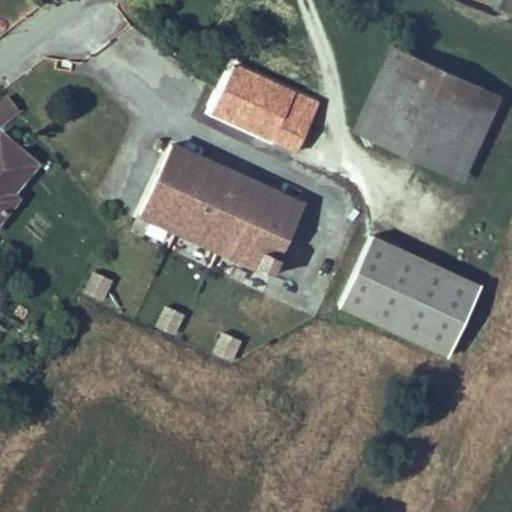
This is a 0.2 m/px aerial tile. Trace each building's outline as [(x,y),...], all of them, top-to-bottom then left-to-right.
[(364,74),(384,82),(397,48),(376,41),(364,74)] [(397,48),(384,82),(442,107),(419,155),(437,161),(468,76),(397,48)] [(314,105),(227,70),(210,115),(297,149),(314,105)] [(365,135),(384,82),(364,74),(345,127),(365,135)] [(468,76),(437,161),(457,169),(489,84),(468,76)] [(419,155),(442,107),(384,82),(365,135),(419,155)] [(0,120),(15,109),(7,97),(0,102),(0,120)] [(0,221),(21,190),(14,185),(34,155),(0,131),(0,221)] [(157,158),(124,228),(259,281),(289,211),(157,158)] [(358,236),(289,211),(259,281),(330,309),(358,236)] [(471,278),(358,236),(330,309),(444,350),(471,278)] [(102,301),(111,279),(91,270),(82,293),(102,301)] [(153,326),(174,335),(182,313),(162,305),(153,326)] [(217,332),(212,355),(233,360),(239,337),(217,332)]
